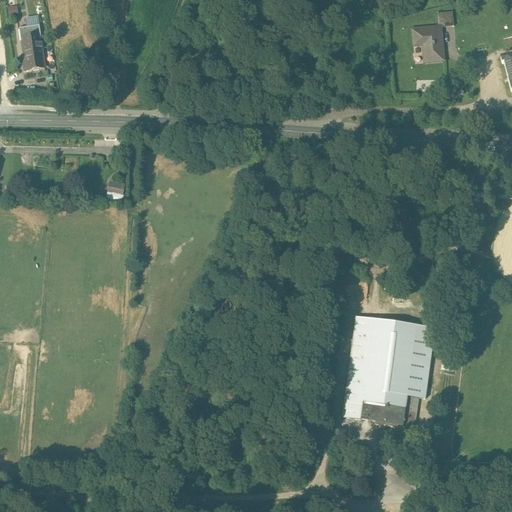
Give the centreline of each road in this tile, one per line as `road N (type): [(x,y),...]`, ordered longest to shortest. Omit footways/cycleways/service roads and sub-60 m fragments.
road 1 (secondary): [(511,144),(0,120)]
road 2 (track): [(115,494),(136,112)]
road 3 (track): [(398,499),(115,494)]
road 4 (track): [(155,112),(217,0)]
